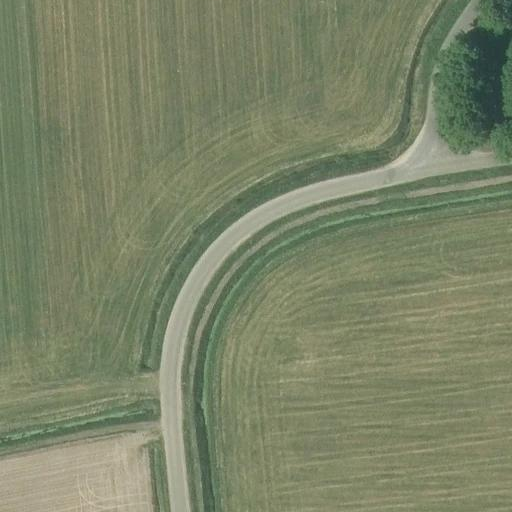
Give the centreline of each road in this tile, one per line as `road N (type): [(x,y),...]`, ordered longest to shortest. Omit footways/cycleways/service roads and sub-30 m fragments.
road 1 (unclassified): [(436,165),(304,197),(235,237),(196,281),(174,341),(180,511)]
road 2 (unclassified): [(436,165),(436,94),(448,50),(481,0)]
